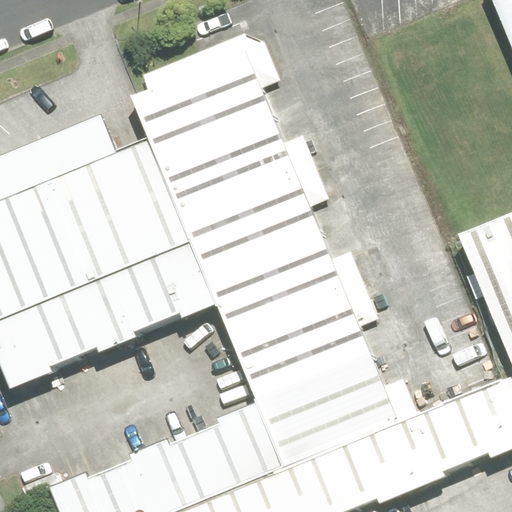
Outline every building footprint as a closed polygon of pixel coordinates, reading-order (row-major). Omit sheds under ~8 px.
[(511,0),(489,0),(511,58),(511,0)] [(139,82),(165,146),(274,102),(248,38),(139,82)] [(165,146),(192,210),(301,166),(274,102),(165,146)] [(107,121),(41,146),(98,284),(194,246),(152,145),(122,157),(107,121)] [(0,316),(3,325),(98,284),(41,146),(0,163),(0,316)] [(192,210),(218,274),(327,230),(301,166),(192,210)] [(511,221),(468,239),(511,345),(511,221)] [(218,274),(244,338),(353,293),(327,230),(218,274)] [(194,246),(130,272),(154,328),(217,302),(194,246)] [(98,284),(67,299),(90,354),(154,328),(130,272),(98,284)] [(244,338),(270,402),(379,357),(353,293),(244,338)] [(67,299),(3,325),(26,380),(90,354),(67,299)] [(270,402),(296,464),(406,422),(379,357),(270,402)] [(511,381),(406,422),(296,464),(290,467),(224,492),(171,511),(378,511),(511,461),(511,381)] [(224,492),(290,467),(266,406),(201,431),(224,492)] [(156,511),(171,511),(224,492),(201,431),(135,456),(156,511)] [(80,511),(156,511),(135,456),(69,481),(80,511)]
